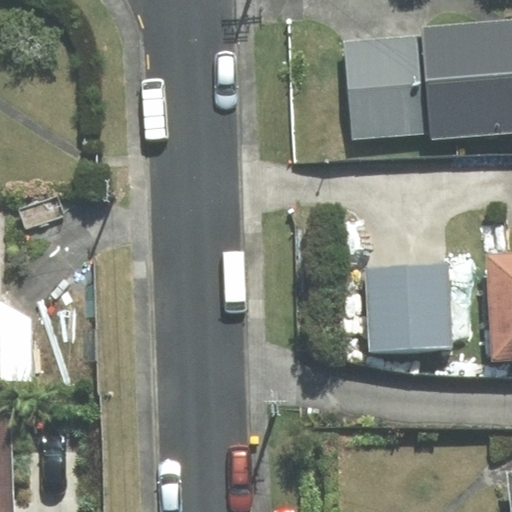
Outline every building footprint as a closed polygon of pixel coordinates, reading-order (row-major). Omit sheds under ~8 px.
[(511,21),(424,29),(425,36),(433,132),(433,137),(511,130),(511,21)] [(433,132),(425,36),(344,42),(352,139),(433,132)] [(511,357),(511,255),(488,257),(494,359),(511,357)] [(446,265),(366,269),(371,350),(451,346),(446,265)] [(0,381),(33,381),(32,320),(0,302),(0,381)] [(0,511),(11,511),(9,408),(0,408),(0,511)]
